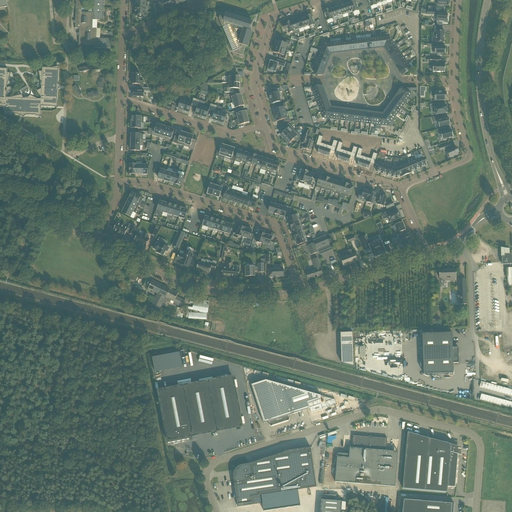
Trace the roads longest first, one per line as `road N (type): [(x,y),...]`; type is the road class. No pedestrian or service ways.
road 1 (unclassified): [(216,511),(208,471),(217,461),(365,415),(466,434)]
road 2 (residential): [(116,183),(149,185),(275,225),(300,292)]
road 3 (residential): [(300,292),(220,293),(95,241)]
road 4 (track): [(0,446),(161,480),(167,511)]
road 5 (secondary): [(498,174),(479,63),(487,0)]
road 6 (residential): [(266,125),(272,146),(401,187)]
road 7 (residential): [(118,100),(232,135),(266,125)]
road 8 (residential): [(401,187),(469,156),(455,80)]
road 9 (residential): [(429,253),(300,292)]
